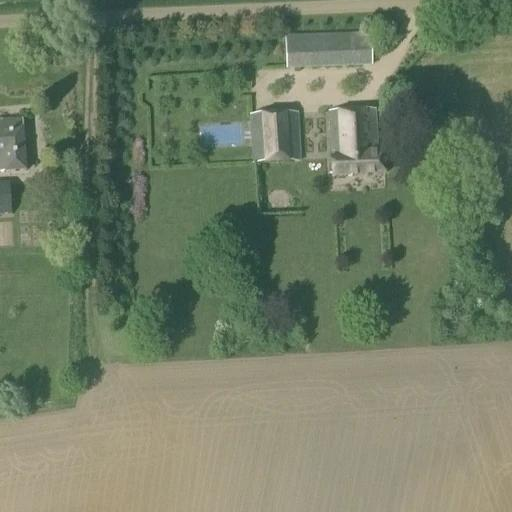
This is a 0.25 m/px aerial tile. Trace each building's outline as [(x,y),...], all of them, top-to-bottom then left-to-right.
[(370,35),(350,35),(351,69),(371,68),(370,35)] [(286,71),(306,71),(305,37),(285,38),(286,71)] [(371,155),(368,112),(325,115),(328,158),(327,158),(328,180),(378,176),(376,154),(371,155)] [(251,167),(300,164),(297,115),(249,117),(251,167)] [(0,174),(20,173),(17,121),(0,122),(0,174)] [(0,216),(10,216),(8,184),(0,184),(0,216)]
